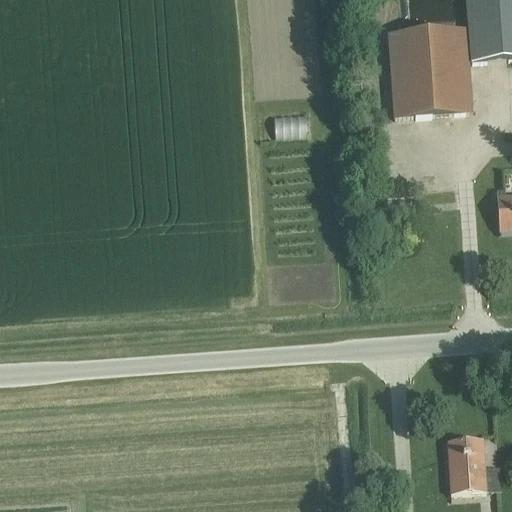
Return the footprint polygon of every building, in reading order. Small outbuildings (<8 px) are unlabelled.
[(424,0),(399,0),(398,16),(440,19),(441,1),(424,0)] [(511,0),(464,0),(470,67),(511,64),(511,0)] [(393,122),(469,117),(464,34),(387,39),(393,122)] [(510,171),(494,170),(494,185),(509,185),(510,171)] [(497,236),(511,235),(511,199),(495,201),(497,236)] [(408,222),(407,203),(371,205),(372,224),(408,222)] [(449,499),(484,497),(481,444),(445,446),(449,499)]
